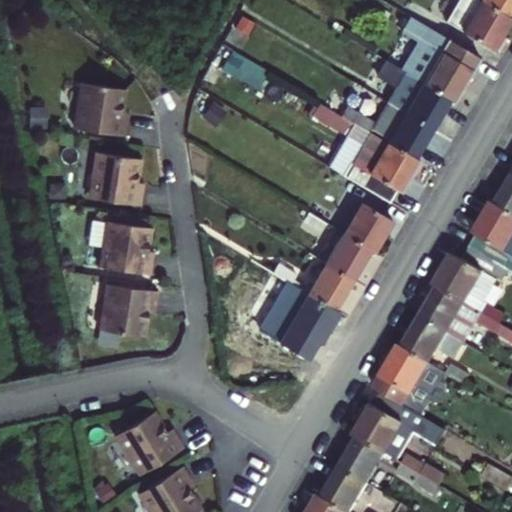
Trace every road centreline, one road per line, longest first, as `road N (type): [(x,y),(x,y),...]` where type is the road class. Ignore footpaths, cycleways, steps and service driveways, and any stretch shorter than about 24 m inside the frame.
road 1 (residential): [(297,455),(511,88)]
road 2 (residential): [(185,384),(198,314),(172,156),(175,110)]
road 3 (residential): [(0,405),(141,376),(185,384)]
road 4 (residential): [(185,384),(297,455)]
